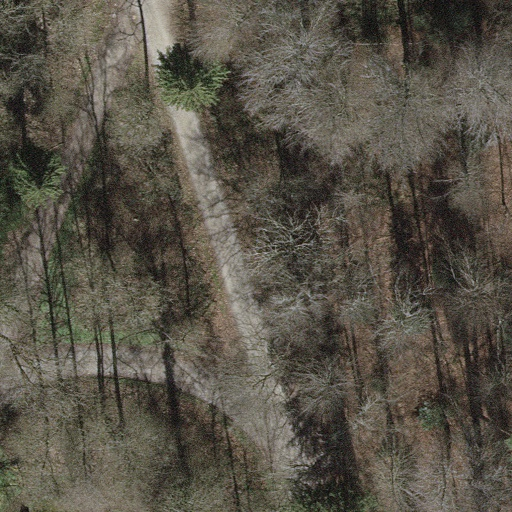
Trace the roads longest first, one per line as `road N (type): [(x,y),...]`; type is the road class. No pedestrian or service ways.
road 1 (track): [(314,511),(147,0)]
road 2 (track): [(0,346),(135,0)]
road 3 (track): [(0,383),(36,358),(120,353),(227,382),(285,422)]
